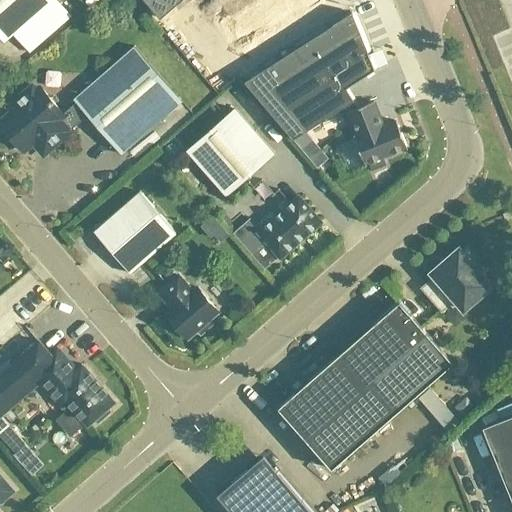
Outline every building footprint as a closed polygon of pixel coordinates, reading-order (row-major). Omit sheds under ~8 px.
[(71,18),(55,0),(0,0),(0,40),(3,44),(33,18),(41,27),(23,42),(32,52),(71,18)] [(87,0),(87,1),(92,11),(110,1),(109,0),(87,0)] [(140,0),(159,22),(183,0),(140,0)] [(238,45),(245,57),(328,7),(323,0),(313,0),(309,2),(287,4),(280,9),(266,10),(246,22),(245,6),(243,4),(238,4),(238,11),(245,22),(237,27),(238,45)] [(354,140),(365,166),(369,164),(372,172),(385,167),(382,159),(406,149),(396,123),(383,128),(373,103),(358,109),(346,90),(375,71),(358,29),(352,16),(245,85),(292,141),(306,132),(346,107),(348,113),(347,114),(357,138),(354,140)] [(87,117),(120,156),(181,103),(134,48),(73,101),(75,104),(63,116),(40,89),(36,93),(32,88),(8,109),(12,114),(0,124),(0,127),(22,153),(32,144),(43,156),(70,133),(70,132),(87,117)] [(274,156),(234,110),(186,152),(226,198),(274,156)] [(139,193),(93,234),(130,276),(176,235),(139,193)] [(258,233),(257,234),(258,235),(258,234),(279,259),(280,260),(281,259),(280,259),(320,225),(321,224),(320,223),(299,199),(298,198),(297,199),(258,233)] [(455,302),(463,310),(462,311),(463,312),(464,311),(464,310),(490,288),(491,287),(490,286),(490,287),(474,269),(480,263),(467,248),(461,254),(459,252),(460,252),(459,251),(458,251),(458,252),(432,274),(431,275),(432,276),(434,278),(420,290),(441,314),(455,302)] [(197,289),(192,294),(178,277),(158,295),(172,311),(165,317),(186,341),(196,332),(200,337),(212,326),(208,322),(218,313),(197,289)] [(452,365),(399,304),(278,410),(331,471),(452,365)] [(113,405),(115,404),(113,402),(113,403),(82,368),(83,367),(81,366),(80,367),(80,368),(74,373),(56,353),(59,351),(57,349),(50,355),(39,342),(0,375),(0,417),(0,418),(40,384),(45,390),(52,398),(61,409),(67,404),(71,409),(56,422),(70,437),(85,425),(86,426),(86,427),(87,428),(89,427),(89,426),(94,421),(97,424),(110,413),(107,410),(113,405)] [(511,417),(482,430),(511,504),(511,417)] [(400,430),(405,446),(428,439),(423,423),(400,430)] [(310,511),(276,472),(263,457),(248,470),(217,497),(229,511),(310,511)] [(0,501),(11,492),(12,493),(13,492),(12,490),(11,491),(0,478),(0,501)]
